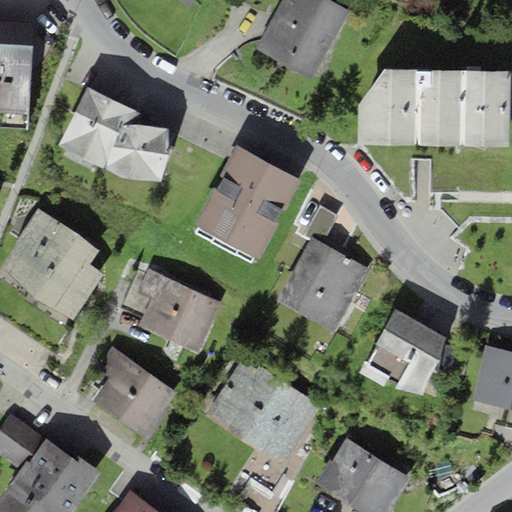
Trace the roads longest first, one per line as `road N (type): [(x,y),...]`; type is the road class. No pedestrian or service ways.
road 1 (residential): [(511,314),(475,307),(430,283),(329,164),(159,77),(126,53),(82,0)]
road 2 (residential): [(0,372),(198,511)]
road 3 (unknown): [(407,263),(449,218),(481,146),(511,126)]
